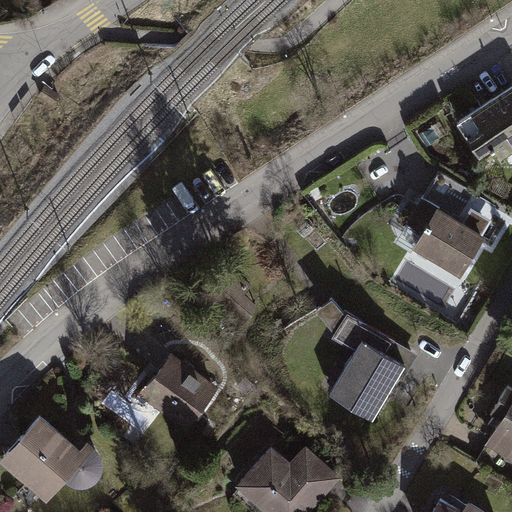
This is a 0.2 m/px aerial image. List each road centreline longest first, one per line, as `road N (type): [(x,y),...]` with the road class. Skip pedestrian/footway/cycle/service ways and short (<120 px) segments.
road 1 (residential): [(511,34),(241,200),(98,303),(0,402)]
road 2 (residential): [(378,511),(511,293)]
